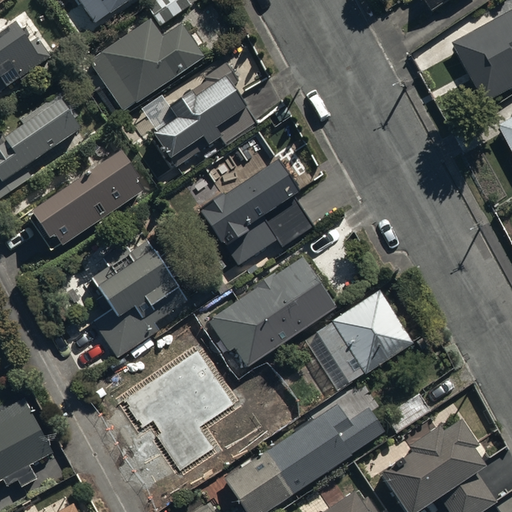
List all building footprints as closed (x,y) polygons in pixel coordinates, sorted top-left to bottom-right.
[(80,0),(92,18),(119,0),(80,0)] [(86,56),(121,107),(203,52),(175,11),(190,0),(189,0),(148,0),(145,3),(151,12),(86,56)] [(420,0),(433,18),(460,0),(463,3),(466,0),(420,0)] [(0,86),(51,53),(37,31),(30,36),(15,13),(0,23),(0,86)] [(511,20),(454,53),(488,112),(511,98),(511,20)] [(142,108),(154,127),(152,129),(181,175),(228,145),(214,123),(245,103),(226,73),(196,92),(192,85),(168,101),(163,95),(142,108)] [(0,201),(34,181),(23,163),(82,126),(64,96),(5,133),(8,138),(0,142),(0,201)] [(511,128),(500,135),(511,156),(511,128)] [(119,140),(30,200),(36,210),(28,215),(49,246),(146,181),(119,140)] [(276,149),(199,200),(239,260),(277,235),(281,242),(313,221),(290,185),(297,181),(276,149)] [(112,302),(92,316),(117,353),(159,324),(154,318),(188,295),(146,234),(128,246),(124,239),(103,253),(109,261),(92,273),(112,302)] [(302,251),(207,317),(227,348),(234,343),(246,361),(335,299),(302,251)] [(379,284),(330,314),(331,317),(303,334),(336,387),(413,339),(379,284)] [(197,350),(123,401),(142,429),(153,422),(161,433),(157,436),(181,470),(213,448),(199,427),(234,404),(197,350)] [(385,411),(396,428),(429,408),(418,391),(385,411)] [(0,474),(6,472),(10,478),(17,474),(21,482),(36,474),(28,459),(53,446),(24,392),(0,404),(0,474)] [(336,397),(222,473),(247,511),(255,511),(385,427),(367,401),(347,414),(336,397)] [(406,451),(377,471),(405,511),(411,511),(432,498),(441,511),(486,511),(496,505),(472,470),(481,464),(469,446),(474,443),(457,418),(439,430),(435,423),(403,445),(406,451)] [(81,511),(71,493),(33,511),(81,511)] [(352,497),(329,511),(369,511),(367,508),(362,511),(352,497)] [(213,511),(207,501),(190,511),(213,511)]
